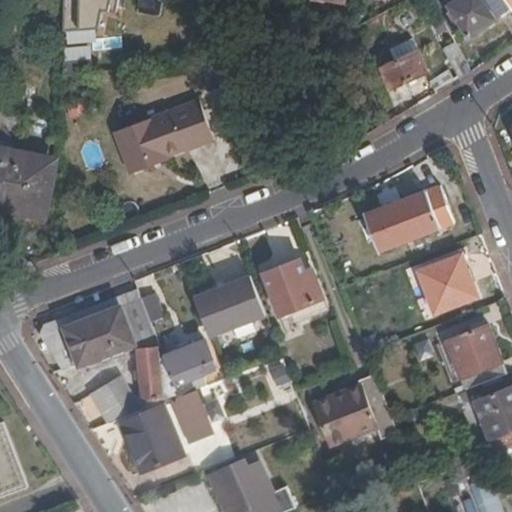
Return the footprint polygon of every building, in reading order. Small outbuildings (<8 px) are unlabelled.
[(66,0),(66,26),(105,23),(107,6),(121,7),(122,0),(66,0)] [(510,4),(507,0),(451,0),(472,31),(510,4)] [(384,65),(396,85),(429,65),(411,34),(389,46),(396,59),(384,65)] [(448,47),(463,75),(474,68),(459,39),(448,47)] [(209,59),(212,82),(240,79),(232,57),(209,59)] [(448,69),(431,79),(439,91),(456,80),(448,69)] [(202,97),(149,117),(162,152),(164,156),(185,148),(186,152),(217,140),(202,97)] [(153,162),(151,156),(162,152),(149,117),(115,131),(129,172),(153,162)] [(15,139),(0,135),(0,145),(13,149),(15,139)] [(283,137),(265,143),(275,170),(293,164),(283,137)] [(0,197),(26,204),(46,209),(53,172),(49,170),(51,158),(13,149),(0,145),(0,197)] [(442,184),(367,214),(382,250),(415,237),(456,220),(442,184)] [(0,206),(24,212),(26,204),(0,197),(0,206)] [(438,310),(478,293),(462,252),(422,268),(438,310)] [(308,275),(302,260),(263,275),(279,315),(325,297),(315,273),(308,275)] [(253,275),(195,295),(211,335),(268,314),(253,275)] [(46,325),(42,334),(63,367),(74,363),(62,329),(144,299),(143,298),(140,289),(47,323),(46,325)] [(143,298),(144,299),(152,319),(165,313),(156,293),(143,298)] [(144,299),(62,329),(74,363),(100,354),(103,362),(125,354),(123,350),(122,346),(143,338),(157,333),(152,319),(144,299)] [(449,339),(449,340),(462,374),(467,386),(508,369),(490,322),(449,339)] [(144,342),(143,338),(122,346),(123,350),(144,342)] [(207,339),(166,355),(183,395),(196,390),(210,385),(201,362),(214,357),(207,339)] [(449,340),(441,343),(455,378),(462,374),(449,340)] [(123,378),(95,397),(112,422),(123,418),(163,402),(173,399),(183,395),(166,355),(161,355),(161,346),(140,348),(142,384),(131,389),(123,378)] [(379,424),(383,434),(398,428),(393,415),(376,370),(315,395),(333,442),(379,424)] [(511,425),(511,384),(480,398),(493,433),(511,425)] [(189,438),(211,429),(196,390),(183,395),(173,399),(189,438)] [(163,402),(123,418),(138,459),(178,443),(179,443),(163,402)] [(7,422),(0,424),(0,495),(29,484),(7,422)] [(511,425),(493,433),(499,449),(505,446),(511,443),(511,425)] [(182,453),(178,443),(138,459),(141,469),(182,453)] [(499,449),(484,456),(488,466),(510,457),(505,446),(499,449)] [(235,463),(216,472),(233,511),(282,511),(284,511),(257,453),(246,458),(250,467),(239,472),(235,463)] [(484,456),(468,462),(487,511),(505,511),(488,466),(484,456)] [(246,458),(235,463),(239,472),(250,467),(246,458)] [(303,488),(288,495),(294,507),(309,502),(303,488)]
